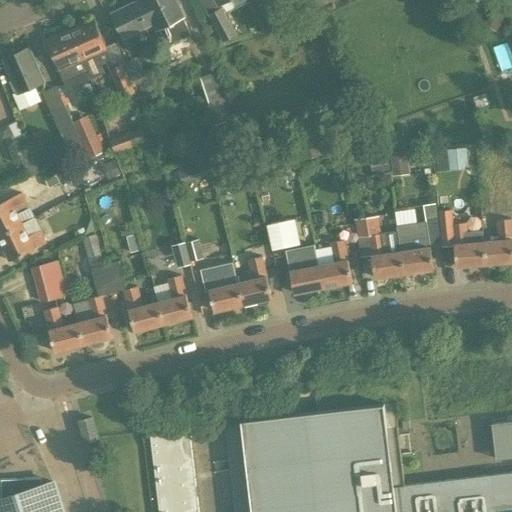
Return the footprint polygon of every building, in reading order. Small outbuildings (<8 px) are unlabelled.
[(124,39),(156,23),(144,0),(140,0),(111,14),(124,39)] [(144,0),(156,23),(168,46),(191,34),(174,0),(144,0)] [(223,42),(237,35),(222,7),(208,15),(223,42)] [(106,49),(107,49),(94,19),(71,30),(70,30),(92,78),(104,73),(101,65),(111,61),(106,49)] [(46,41),(59,70),(64,82),(88,71),(91,79),(92,78),(70,30),(71,30),(46,41)] [(17,94),(44,82),(29,48),(2,60),(17,94)] [(121,98),(135,92),(122,63),(109,69),(121,98)] [(231,120),(216,72),(201,76),(216,125),(231,120)] [(65,141),(78,136),(65,106),(51,112),(64,142),(65,141)] [(79,136),(88,157),(103,150),(88,115),(72,121),(79,136)] [(115,154),(145,142),(139,126),(109,139),(115,154)] [(78,136),(65,141),(76,167),(90,161),(88,157),(79,136),(78,136)] [(438,148),(439,169),(468,168),(467,146),(438,148)] [(409,151),(394,151),(393,172),(409,173),(409,151)] [(193,162),(197,177),(209,173),(205,158),(193,162)] [(45,180),(48,188),(59,182),(56,175),(45,180)] [(0,234),(21,224),(15,212),(27,206),(20,193),(0,202),(0,234)] [(439,223),(453,222),(451,210),(438,211),(439,223)] [(404,274),(401,252),(385,254),(382,234),(379,215),(354,219),(356,228),(360,257),(371,256),(374,279),(404,274)] [(498,220),(499,240),(483,242),(485,264),(511,261),(511,228),(511,219),(498,220)] [(401,252),(404,274),(433,270),(427,227),(425,220),(396,225),(401,252)] [(271,250),(282,247),(277,222),(265,224),(271,250)] [(485,264),(483,242),(467,244),(466,223),(452,224),(456,267),(485,264)] [(27,236),(21,224),(0,234),(0,241),(10,261),(45,243),(39,230),(27,236)] [(90,268),(104,264),(96,234),(82,237),(90,268)] [(203,258),(198,239),(185,242),(190,262),(203,258)] [(331,243),(334,263),(319,265),(323,288),(352,282),(344,240),(331,243)] [(184,242),(171,245),(177,268),(190,264),(184,242)] [(323,288),(319,265),(304,268),(300,249),(286,251),(294,293),(323,288)] [(248,259),(252,279),(237,282),(242,304),(271,298),(262,256),(248,259)] [(242,304),(237,282),(222,286),(218,266),(204,269),(213,311),(242,304)] [(167,279),(172,299),(157,303),(162,324),(192,316),(181,275),(167,279)] [(64,295),(60,277),(37,283),(41,301),(64,295)] [(162,324),(157,303),(142,306),(137,287),(123,290),(133,331),(162,324)] [(77,323),(83,344),(111,337),(101,296),(72,303),(77,323)] [(54,351),(83,344),(77,323),(62,327),(57,307),(44,310),(54,351)] [(511,511),(511,472),(404,485),(394,403),(223,423),(234,511),(511,511)] [(84,443),(97,439),(92,418),(79,421),(84,443)] [(511,420),(492,423),(496,459),(511,457),(511,420)] [(410,429),(409,421),(401,422),(402,430),(410,429)] [(150,434),(158,511),(197,511),(188,429),(150,434)] [(0,511),(61,511),(52,482),(39,486),(39,478),(0,480),(0,511)]
